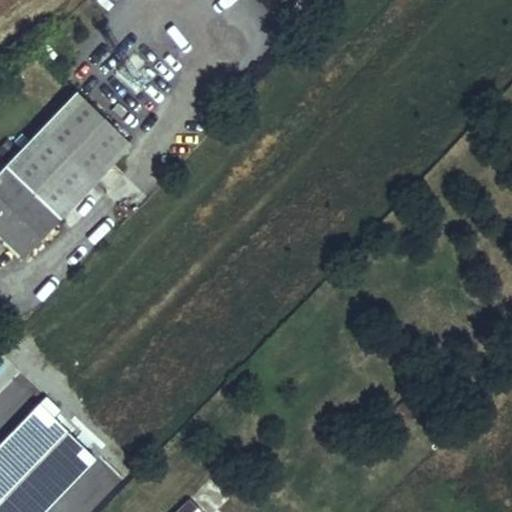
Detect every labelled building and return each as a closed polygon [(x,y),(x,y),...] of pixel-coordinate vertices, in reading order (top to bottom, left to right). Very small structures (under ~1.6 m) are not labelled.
[(73,96),(1,169),(58,224),(77,203),(129,150),(73,96)] [(58,224),(1,169),(0,170),(0,242),(20,262),(58,224)] [(77,203),(58,224),(69,234),(88,214),(77,203)] [(35,406),(0,442),(0,511),(43,511),(93,460),(35,406)] [(174,511),(198,511),(188,500),(174,511)]
